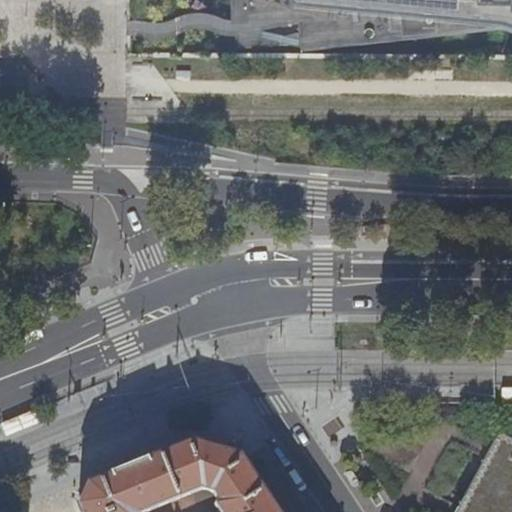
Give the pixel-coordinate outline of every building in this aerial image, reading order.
[(511,0),(232,0),(235,27),(236,47),(503,30),(511,33),(511,0)] [(511,389),(502,389),(502,396),(502,403),(511,403),(511,389)] [(35,411),(1,425),(6,438),(41,424),(35,411)] [(511,511),(511,427),(508,435),(500,431),(487,456),(454,438),(426,489),(459,507),(456,511),(511,511)] [(281,511),(242,453),(194,438),(88,481),(79,505),(81,511),(146,511),(204,489),(204,490),(215,493),(221,502),(217,504),(217,506),(221,511),(281,511)]
